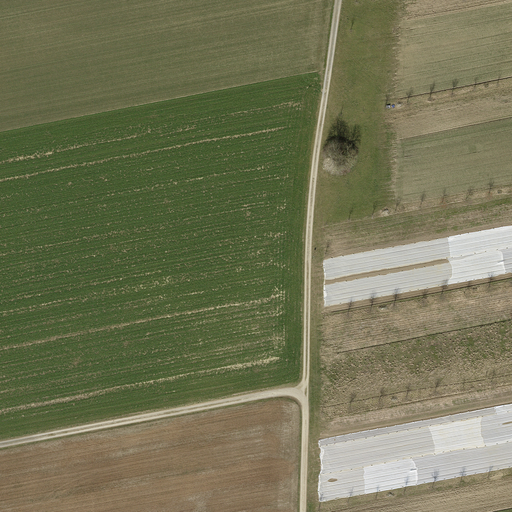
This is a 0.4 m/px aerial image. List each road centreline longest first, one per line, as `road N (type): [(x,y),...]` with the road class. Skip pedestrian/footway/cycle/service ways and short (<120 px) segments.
road 1 (track): [(305,389),(311,206),(339,0)]
road 2 (track): [(0,445),(305,389)]
road 3 (track): [(305,389),(303,511)]
